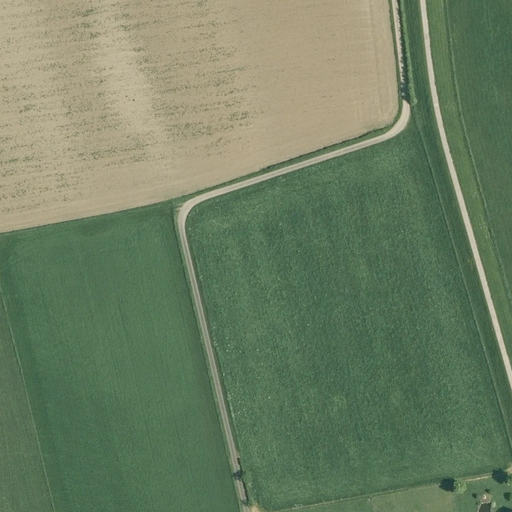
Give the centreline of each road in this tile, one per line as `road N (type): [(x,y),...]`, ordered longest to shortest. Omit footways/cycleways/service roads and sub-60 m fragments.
road 1 (unclassified): [(246,511),(181,214),(197,199),(398,129),(406,103),(394,0)]
road 2 (track): [(422,0),(443,139),(511,381)]
